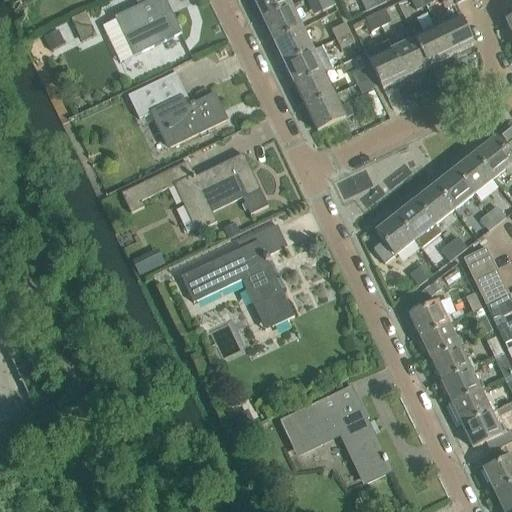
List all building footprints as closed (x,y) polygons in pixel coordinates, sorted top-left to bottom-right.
[(134,0),(139,9),(115,21),(134,59),(182,36),(164,0),(134,0)] [(286,0),(252,0),(263,23),(291,9),(286,0)] [(331,0),(315,0),(323,14),(335,8),(331,0)] [(376,10),(371,0),(364,0),(360,2),(367,15),(376,10)] [(382,0),(371,0),(376,10),(386,5),(382,0)] [(426,9),(421,0),(411,0),(410,1),(416,13),(426,9)] [(433,0),(421,0),(426,9),(435,4),(433,0)] [(291,9),(263,23),(274,45),(302,32),(291,9)] [(385,13),(375,17),(381,30),(391,25),(385,13)] [(381,30),(375,17),(366,22),(372,35),(381,30)] [(460,21),(437,32),(451,60),(474,49),(460,21)] [(332,33),(336,43),(349,37),(344,27),(332,33)] [(302,32),(274,45),(285,67),(313,54),(302,32)] [(437,32),(415,43),(428,71),(451,60),(437,32)] [(58,33),(44,41),(51,54),(65,47),(58,33)] [(349,37),(336,43),(341,52),(354,46),(349,37)] [(388,43),(365,54),(383,93),(406,81),(393,53),(388,43)] [(415,43),(393,53),(406,81),(428,71),(415,43)] [(313,54),(285,67),(296,90),(324,76),(313,54)] [(353,78),(358,88),(370,81),(366,72),(353,78)] [(176,76),(128,99),(134,110),(140,122),(150,117),(167,152),(170,151),(227,124),(215,98),(192,109),(187,111),(172,79),(177,77),(176,76)] [(324,76),(296,90),(307,112),(334,99),(324,76)] [(370,81),(358,88),(362,97),(375,91),(370,81)] [(334,99),(307,112),(318,135),(353,118),(347,107),(340,110),(334,99)] [(511,129),(494,143),(511,166),(511,129)] [(511,166),(494,143),(475,159),(494,183),(511,168),(511,166)] [(188,165),(122,197),(131,217),(144,210),(141,205),(175,188),(198,235),(217,226),(212,215),(242,201),(251,219),(268,210),(243,157),(195,181),(188,165)] [(475,159),(455,174),(474,198),(494,183),(475,159)] [(455,174),(435,189),(455,213),(474,198),(455,174)] [(435,189),(416,204),(435,229),(455,213),(435,189)] [(416,204),(396,219),(415,244),(422,252),(441,237),(435,229),(416,204)] [(497,210),(489,217),(497,228),(506,221),(497,210)] [(497,228),(489,217),(480,223),(489,235),(497,228)] [(415,244),(396,219),(376,235),(384,245),(374,253),(385,268),(415,244)] [(236,226),(224,231),(229,241),(240,235),(236,226)] [(194,275),(182,281),(194,306),(242,284),(265,334),(294,320),(268,265),(271,264),(269,259),(288,250),(277,229),(238,247),(242,255),(234,260),(232,257),(219,263),(221,266),(195,278),(194,275)] [(458,241),(450,248),(458,259),(467,252),(458,241)] [(458,259),(450,248),(441,254),(450,265),(458,259)] [(464,262),(470,274),(492,263),(487,251),(464,262)] [(158,253),(134,265),(141,279),(165,268),(158,253)] [(492,263),(470,274),(475,285),(498,274),(492,263)] [(410,279),(419,290),(427,283),(419,272),(410,279)] [(498,274),(475,285),(481,296),(503,285),(498,274)] [(503,285),(481,296),(486,308),(509,297),(503,285)] [(429,289),(422,295),(428,302),(435,296),(429,289)] [(467,301),(474,316),(481,312),(474,298),(467,301)] [(494,306),(494,305),(487,309),(497,331),(505,328),(506,327),(503,320),(511,315),(511,303),(509,298),(494,306)] [(410,319),(420,342),(449,328),(439,306),(410,319)] [(477,323),(485,338),(492,334),(485,319),(477,323)] [(449,328),(420,342),(431,364),(460,350),(449,328)] [(505,328),(497,331),(505,346),(511,343),(505,328)] [(488,345),(495,360),(502,356),(495,341),(488,345)] [(460,350),(431,364),(441,385),(470,372),(474,370),(470,362),(466,364),(460,350)] [(498,367),(505,381),(511,378),(511,376),(506,363),(498,367)] [(470,372),(441,385),(452,407),(481,393),(470,372)] [(353,389),(279,424),(287,440),(291,438),(299,455),(342,434),(367,487),(391,475),(366,423),(369,422),(353,389)] [(481,393),(452,407),(462,429),(491,415),(481,393)] [(491,415),(462,429),(473,451),(507,435),(502,426),(497,429),(491,415)] [(511,435),(511,433),(486,445),(491,456),(511,445),(511,435)] [(511,459),(483,473),(494,496),(511,487),(511,459)] [(511,511),(511,487),(494,496),(501,511),(511,511)]
